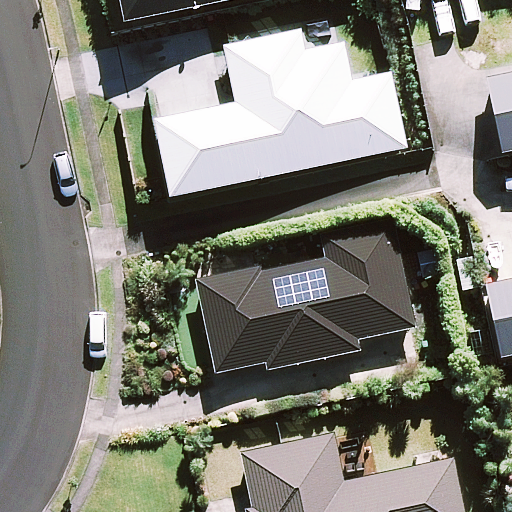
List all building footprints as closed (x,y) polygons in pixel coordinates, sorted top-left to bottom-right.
[(122,0),(127,24),(241,0),(122,0)] [(173,198),(408,149),(392,73),(354,81),(346,43),(307,51),(303,31),(223,48),(236,106),(157,123),(173,198)] [(511,74),(489,79),(504,153),(511,151),(511,74)] [(198,281),(218,374),(267,363),(269,370),(364,350),(362,340),(418,328),(395,220),(322,235),(327,258),(264,272),(263,267),(198,281)] [(443,245),(416,249),(421,286),(449,282),(443,245)] [(511,280),(488,285),(504,357),(511,355),(511,280)] [(468,511),(457,459),(346,482),(336,434),(283,444),(243,453),(255,507),(248,509),(248,511),(468,511)]
